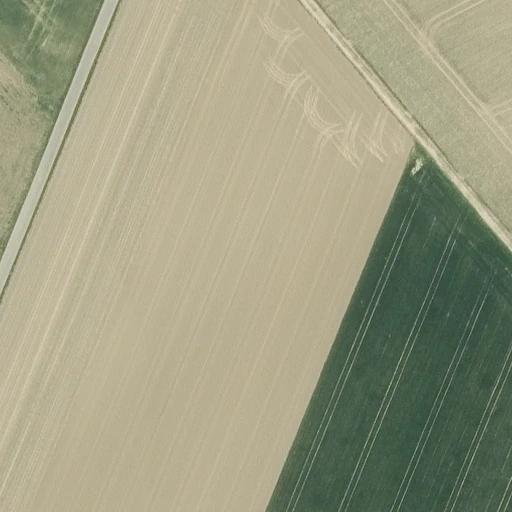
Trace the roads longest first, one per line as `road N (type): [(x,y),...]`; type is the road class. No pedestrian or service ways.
road 1 (track): [(511,247),(304,0)]
road 2 (track): [(0,273),(110,0)]
